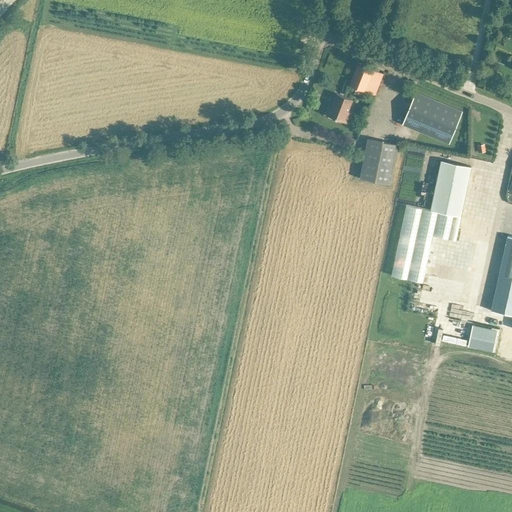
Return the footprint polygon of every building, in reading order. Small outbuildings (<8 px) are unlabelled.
[(383,74),(358,64),(349,86),(375,96),(383,74)] [(416,92),(402,124),(449,143),(462,111),(416,92)] [(353,100),(337,94),(328,116),(347,123),(351,113),(348,112),(353,100)] [(390,184),(398,145),(368,139),(360,178),(390,184)] [(441,160),(430,210),(461,216),(471,166),(441,160)] [(419,181),(417,194),(430,196),(431,182),(419,181)] [(495,232),(499,213),(473,209),(470,228),(495,232)] [(511,237),(507,236),(491,310),(511,314),(511,237)] [(472,326),(468,347),(491,352),(496,331),(472,326)]
